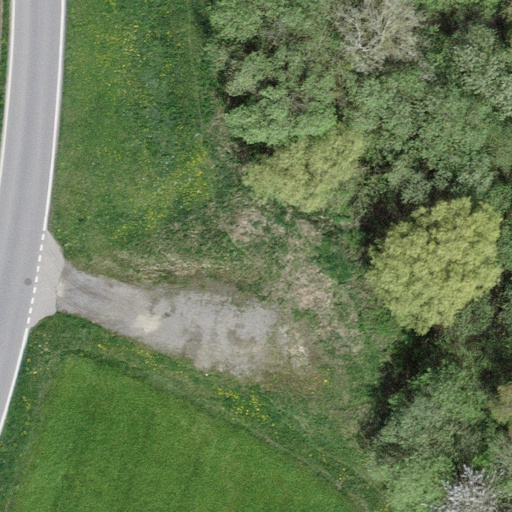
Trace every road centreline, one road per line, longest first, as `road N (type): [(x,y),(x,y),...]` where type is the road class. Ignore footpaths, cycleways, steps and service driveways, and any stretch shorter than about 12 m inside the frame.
road 1 (tertiary): [(0,328),(28,155),(36,0)]
road 2 (track): [(8,282),(295,337)]
